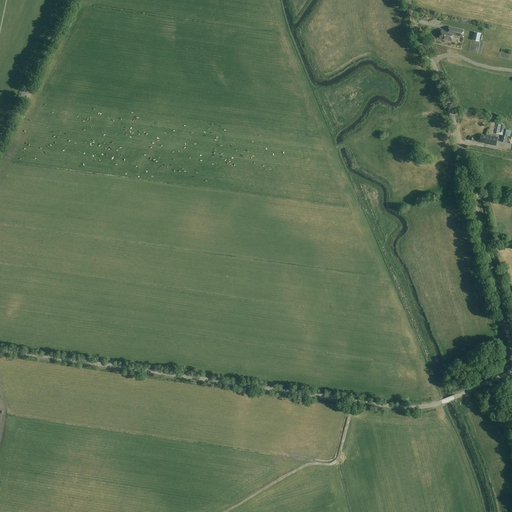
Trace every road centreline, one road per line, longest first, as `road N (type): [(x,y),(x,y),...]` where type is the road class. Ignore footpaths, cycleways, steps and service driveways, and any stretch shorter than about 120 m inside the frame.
road 1 (unclassified): [(442,402),(396,407),(0,349)]
road 2 (unclassified): [(511,352),(449,101),(408,0)]
road 3 (track): [(225,511),(306,464),(334,462),(353,401)]
road 4 (tertiary): [(0,142),(70,0)]
